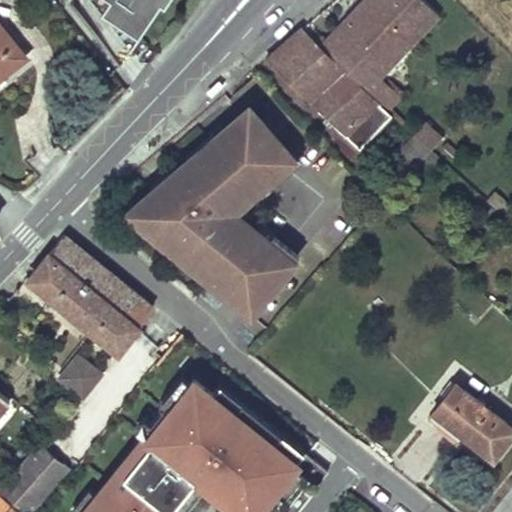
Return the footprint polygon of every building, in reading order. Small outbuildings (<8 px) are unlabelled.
[(106,0),(100,9),(136,34),(158,1),(162,3),(164,0),(106,0)] [(411,42),(439,14),(424,0),(362,0),(319,44),(387,110),(401,95),(379,76),(391,62),(385,57),(406,36),(411,42)] [(0,75),(25,55),(0,24),(0,75)] [(319,44),(302,26),(264,60),(359,150),(391,114),(387,110),(319,44)] [(391,62),(411,42),(406,36),(385,57),(391,62)] [(194,266),(251,312),(298,253),(271,231),(267,237),(240,215),(238,218),(233,214),(241,204),(245,206),(289,150),(251,107),(215,139),(218,142),(196,162),(191,157),(173,172),(179,178),(161,200),(152,191),(134,207),(152,221),(146,228),(179,255),(185,247),(200,258),(194,266)] [(440,136),(426,122),(413,134),(428,149),(440,136)] [(428,149),(413,134),(380,169),(396,183),(428,149)] [(173,172),(152,191),(161,200),(179,178),(173,172)] [(134,207),(127,213),(146,228),(152,221),(134,207)] [(117,350),(153,309),(63,235),(28,279),(117,350)] [(200,258),(185,247),(179,255),(194,266),(200,258)] [(80,396),(100,373),(77,354),(58,376),(80,396)] [(163,406),(167,409),(190,382),(181,375),(159,403),(163,406)] [(212,392),(194,377),(190,382),(167,409),(163,406),(149,423),(153,426),(145,436),(96,495),(81,511),(181,511),(187,505),(178,499),(196,477),(201,470),(217,482),(234,496),(228,504),(238,511),(262,511),(264,511),(265,511),(294,511),(328,471),(303,451),(296,460),(274,442),(281,433),(242,401),(235,410),(212,392)] [(511,434),(511,424),(456,382),(429,418),(459,442),(464,435),(494,458),(511,434)] [(219,383),(212,392),(235,410),(242,401),(219,383)] [(134,427),(145,436),(153,426),(149,423),(142,417),(134,427)] [(44,432),(0,482),(0,490),(23,511),(33,511),(71,470),(46,448),(60,434),(50,425),(47,428),(44,432)] [(274,442),(296,460),(303,451),(281,433),(274,442)] [(187,505),(204,484),(196,477),(178,499),(187,505)] [(234,496),(217,482),(211,490),(228,504),(234,496)] [(71,511),(81,511),(96,495),(88,489),(70,511),(71,511)] [(0,511),(18,511),(0,496),(0,511)]
